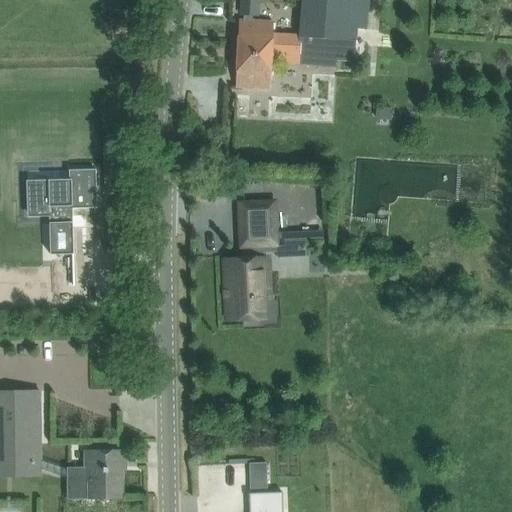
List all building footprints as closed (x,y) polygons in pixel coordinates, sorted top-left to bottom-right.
[(238,54),(238,55),(270,56),(297,57),(299,37),(273,35),(273,22),(251,21),(252,15),(257,16),(257,0),(241,0),(241,15),(244,15),(244,21),(239,21),(238,54)] [(364,62),(368,0),(301,0),(299,37),(297,57),(349,61),(348,74),(352,74),(352,62),(364,62)] [(269,89),(270,56),(238,55),(236,88),(269,89)] [(397,111),(383,110),(382,122),(396,123),(397,111)] [(96,209),(95,171),(69,171),(69,180),(26,181),(27,210),(49,209),(50,255),(73,254),(72,210),(96,209)] [(239,203),(240,248),(242,248),(259,247),(276,246),(277,258),(305,257),(305,241),(277,242),(275,202),(239,203)] [(224,260),(226,320),(264,319),(263,288),(268,288),(266,258),(260,259),(259,247),(242,248),(243,259),(224,260)] [(54,361),(54,378),(84,378),(84,361),(54,361)] [(0,474),(40,475),(39,391),(0,391),(0,474)] [(125,470),(125,451),(85,452),(85,469),(68,469),(68,499),(85,499),(123,498),(122,470),(125,470)] [(16,494),(17,504),(41,503),(40,493),(16,494)] [(282,511),(282,493),(249,494),(249,511),(282,511)]
